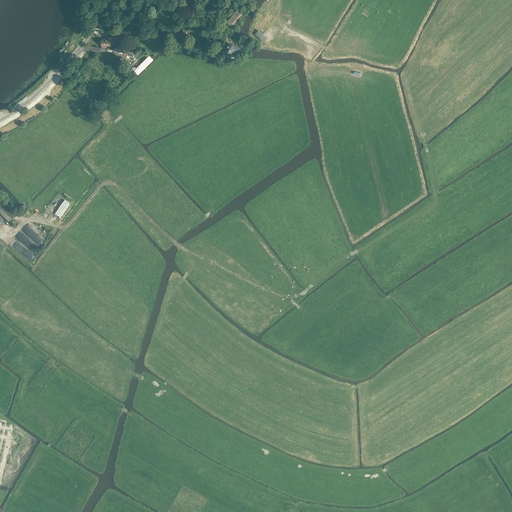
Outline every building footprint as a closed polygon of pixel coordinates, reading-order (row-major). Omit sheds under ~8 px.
[(236,9),(227,19),(234,24),(242,15),(236,9)] [(117,43),(115,51),(121,53),(125,53),(127,46),(117,43)] [(236,47),(234,46),(233,45),(229,44),(226,47),(225,50),(228,53),(231,53),(231,54),(231,53),(231,55),(235,56),(241,57),(242,48),(236,47)] [(149,54),(134,69),(138,74),(153,59),(149,54)] [(0,213),(9,222),(15,215),(0,201),(0,213)]
